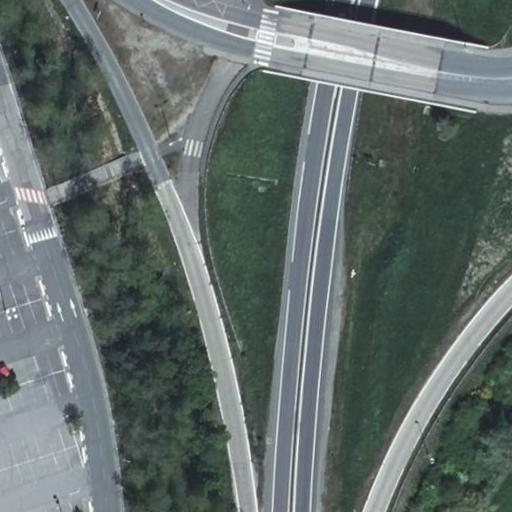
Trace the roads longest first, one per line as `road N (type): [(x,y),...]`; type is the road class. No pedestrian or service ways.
road 1 (trunk): [(79,0),(138,121),(205,298),(228,381),(245,511)]
road 2 (trunk): [(342,0),(311,189),(285,417),(283,511)]
road 3 (trunk): [(304,511),(307,412),(364,0)]
road 4 (tertiary): [(511,73),(473,74),(271,37),(165,0)]
road 5 (trunk): [(375,511),(455,352),(511,289)]
